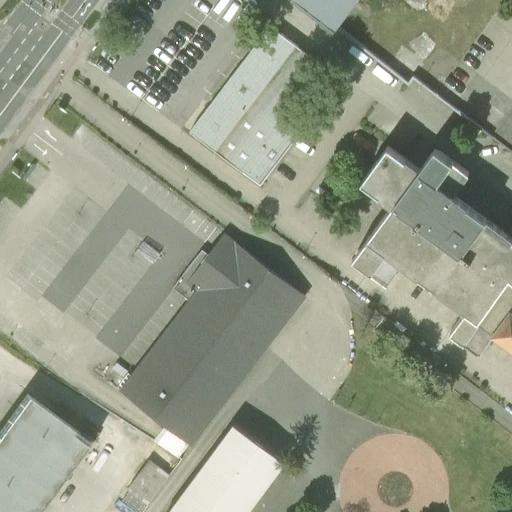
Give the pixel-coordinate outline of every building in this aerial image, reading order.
[(298,0),(335,28),(357,0),(298,0)] [(271,27),(191,132),(262,185),(299,137),(283,124),(326,68),(271,27)] [(389,145),(362,182),(393,205),(364,244),(353,259),(371,272),(373,270),(388,281),(401,263),(458,306),(467,312),(452,332),(466,343),(467,340),(480,350),(496,329),(511,341),(511,238),(451,194),(467,173),(436,150),(421,170),(415,165),(389,145)] [(190,301),(121,390),(169,427),(157,443),(179,457),(304,295),(224,234),(208,254),(202,249),(194,259),(173,287),(190,301)] [(0,511),(41,511),(92,443),(27,395),(0,431),(0,511)] [(246,511),(285,460),(235,424),(169,511),(246,511)] [(142,511),(170,475),(149,459),(128,489),(130,490),(122,500),(138,511),(142,511)]
